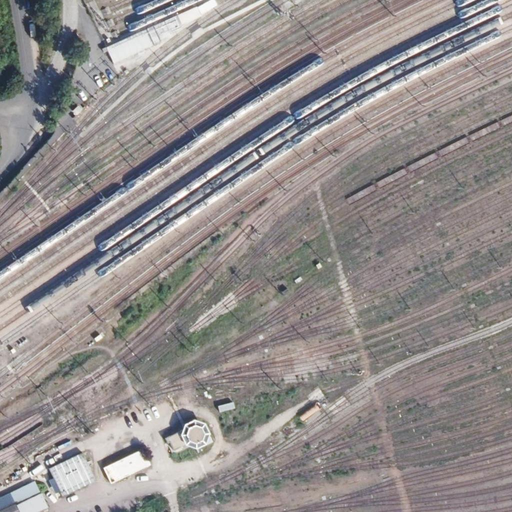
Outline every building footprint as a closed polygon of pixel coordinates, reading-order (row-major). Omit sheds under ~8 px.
[(180,21),(197,17),(195,9),(178,13),(180,21)] [(105,47),(112,63),(171,36),(164,21),(105,47)] [(194,420),(183,426),(179,434),(165,439),(172,453),(186,448),(195,451),(205,447),(209,435),(203,423),(194,420)] [(143,450),(102,469),(111,485),(150,467),(143,450)] [(96,481),(82,454),(48,470),(61,497),(96,481)] [(37,511),(47,508),(34,482),(10,495),(18,511),(37,511)]
